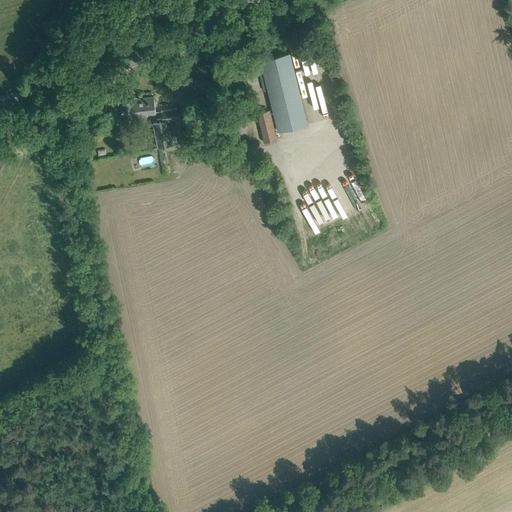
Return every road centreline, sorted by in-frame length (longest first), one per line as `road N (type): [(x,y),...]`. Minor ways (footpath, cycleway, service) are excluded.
road 1 (track): [(139,511),(44,82)]
road 2 (tertiary): [(0,119),(39,111),(251,0)]
